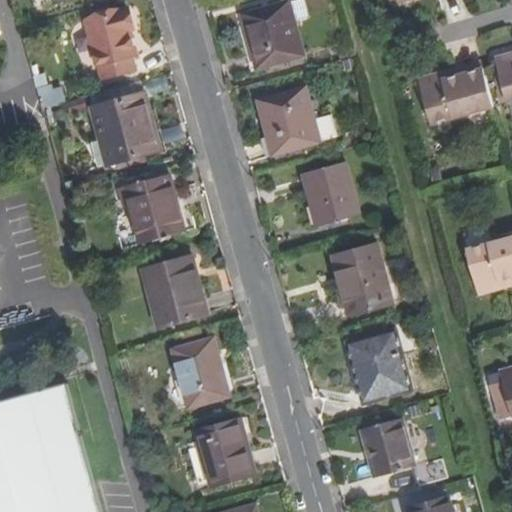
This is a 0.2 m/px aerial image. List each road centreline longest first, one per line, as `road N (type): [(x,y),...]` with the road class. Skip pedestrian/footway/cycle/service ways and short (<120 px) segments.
road 1 (residential): [(179,0),(319,511)]
road 2 (track): [(360,0),(496,511)]
